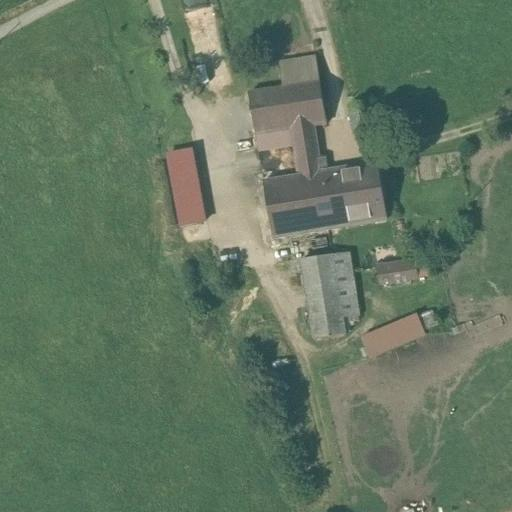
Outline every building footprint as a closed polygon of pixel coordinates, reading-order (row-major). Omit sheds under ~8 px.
[(317,57),(280,63),(284,87),(320,81),(317,57)] [(284,87),(249,93),(259,150),(295,144),(300,176),(264,182),(274,238),(387,220),(377,163),(328,171),(326,156),(319,158),(314,125),(327,122),(320,81),(284,87)] [(367,104),(349,107),(354,137),(372,134),(369,115),(367,104)] [(167,140),(178,205),(201,201),(190,136),(167,140)] [(201,201),(178,205),(187,253),(210,249),(201,201)] [(350,253),(334,255),(344,319),(360,317),(350,253)] [(334,255),(301,261),(314,341),(346,335),(344,319),(334,255)] [(422,257),(387,262),(390,280),(425,275),(422,257)] [(418,315),(363,338),(371,357),(384,352),(426,334),(418,315)]
